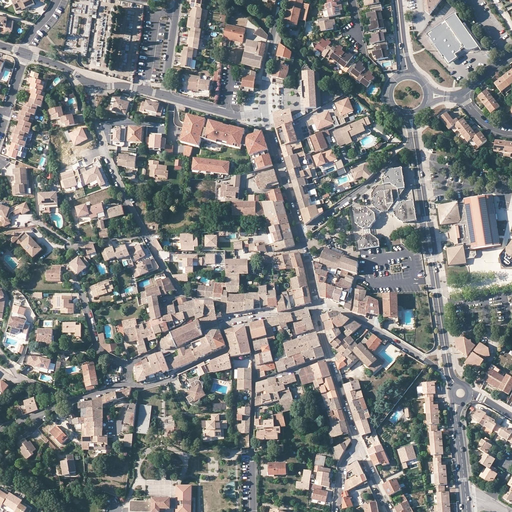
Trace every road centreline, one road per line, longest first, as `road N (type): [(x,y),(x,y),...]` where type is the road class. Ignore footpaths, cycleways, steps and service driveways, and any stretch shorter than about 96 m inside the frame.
road 1 (secondary): [(462,384),(450,369),(415,132),(419,111)]
road 2 (secondary): [(397,112),(409,130),(446,372)]
road 3 (residential): [(93,84),(104,149),(143,233)]
road 4 (tertiary): [(304,247),(265,111)]
road 5 (residential): [(255,380),(253,511)]
road 6 (residential): [(226,321),(227,348),(170,379),(135,386)]
